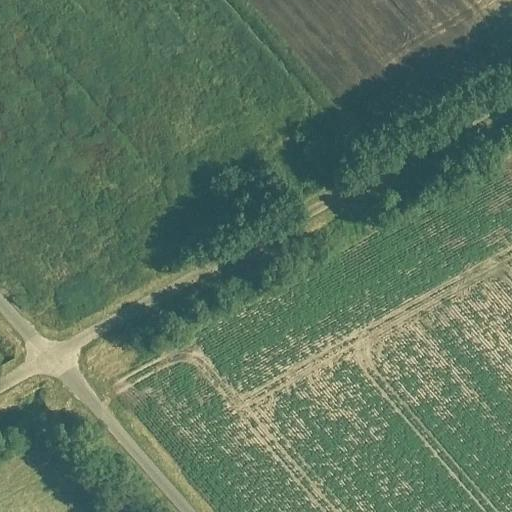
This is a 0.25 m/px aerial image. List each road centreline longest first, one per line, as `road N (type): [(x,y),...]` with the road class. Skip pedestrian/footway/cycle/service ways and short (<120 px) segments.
road 1 (unclassified): [(44,371),(511,108)]
road 2 (unclassified): [(44,371),(168,511)]
